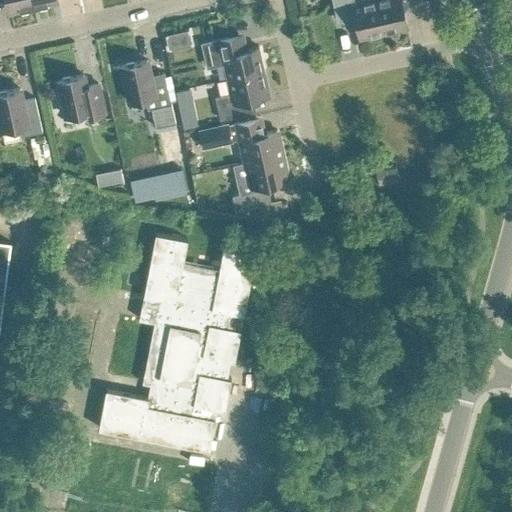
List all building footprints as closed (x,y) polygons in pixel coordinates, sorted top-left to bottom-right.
[(32,4),(30,0),(5,0),(7,9),(32,4)] [(382,32),(374,0),(331,0),(335,15),(352,11),(358,37),(382,32)] [(374,0),(382,32),(406,27),(400,0),(401,0),(414,0),(415,1),(416,1),(415,0),(374,0)] [(169,28),(170,44),(194,42),(193,26),(169,28)] [(225,76),(262,68),(257,44),(248,46),(244,30),(199,40),(203,56),(208,55),(210,64),(222,62),(225,76)] [(149,73),(146,57),(120,63),(128,99),(144,96),(146,107),(151,106),(155,124),(174,120),(163,70),(149,73)] [(262,68),(225,76),(229,90),(214,94),(219,117),(244,112),(241,98),(268,92),(262,68)] [(85,84),(82,72),(56,78),(64,113),(79,110),(81,117),(92,115),(91,113),(103,110),(97,81),(85,84)] [(21,98),(19,86),(0,90),(0,123),(1,128),(17,124),(19,133),(41,129),(33,95),(21,98)] [(233,162),(281,152),(276,128),(266,130),(263,113),(233,119),(233,120),(197,127),(201,145),(238,137),(243,159),(233,162)] [(168,128),(176,161),(192,157),(184,124),(168,128)] [(47,140),(44,140),(38,142),(40,154),(50,152),(47,140)] [(258,187),(257,182),(286,176),(281,152),(262,156),(233,162),(233,164),(233,165),(234,174),(238,176),(241,191),(230,193),(233,207),(262,201),(259,187),(258,187)] [(122,164),(99,169),(102,181),(125,175),(122,164)] [(378,181),(397,178),(395,164),(375,168),(378,181)] [(182,165),(150,172),(154,189),(156,197),(187,190),(182,165)] [(129,176),(133,194),(154,189),(150,172),(129,176)] [(93,261),(97,222),(61,219),(58,258),(93,261)] [(219,267),(183,260),(187,236),(155,230),(139,317),(154,319),(142,380),(150,381),(147,395),(105,386),(97,426),(208,447),(217,406),(224,407),(255,250),(223,243),(219,267)] [(0,336),(0,314),(6,268),(10,236),(0,235),(0,358),(3,337),(0,336)] [(87,365),(102,307),(76,300),(61,358),(87,365)] [(268,407),(279,410),(285,377),(274,374),(268,407)]
